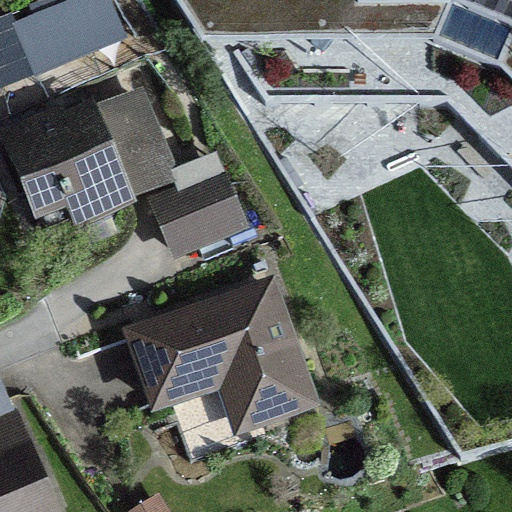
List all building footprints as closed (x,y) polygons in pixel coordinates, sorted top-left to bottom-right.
[(37,84),(126,46),(106,0),(73,0),(12,26),(37,84)] [(511,0),(173,0),(190,30),(214,32),(264,105),(450,105),(511,170),(511,0)] [(73,224),(169,184),(134,102),(58,134),(54,126),(3,148),(35,222),(66,208),(73,224)] [(172,257),(236,230),(217,183),(152,210),(172,257)] [(266,293),(129,341),(153,410),(240,380),(256,427),(307,409),(266,293)] [(0,511),(41,511),(17,453),(0,459),(0,511)]
